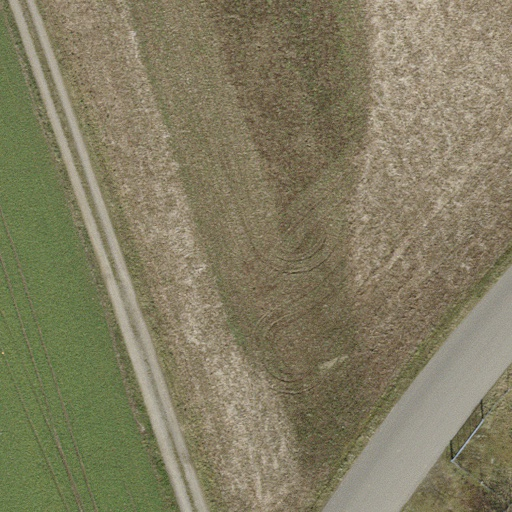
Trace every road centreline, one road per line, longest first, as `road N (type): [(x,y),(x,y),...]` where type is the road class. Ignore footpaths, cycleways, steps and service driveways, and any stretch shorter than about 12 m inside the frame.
road 1 (track): [(195,511),(20,0)]
road 2 (unclassified): [(366,511),(511,306)]
